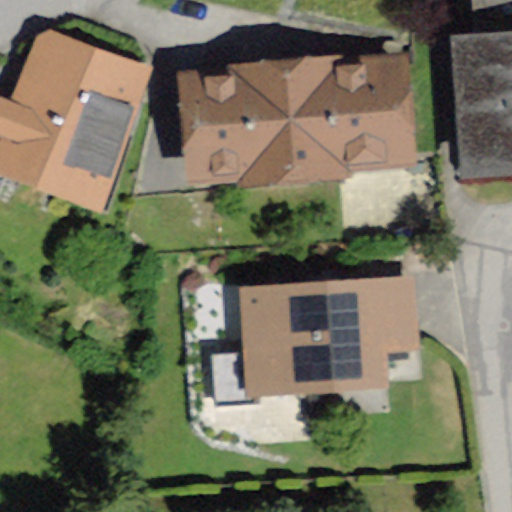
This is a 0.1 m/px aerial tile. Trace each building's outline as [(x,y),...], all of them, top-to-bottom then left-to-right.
[(511,24),(462,27),(469,165),(511,162),(511,24)] [(0,146),(0,159),(100,197),(149,64),(45,25),(0,146)] [(193,62),(195,167),(414,163),(412,58),(193,62)] [(414,267),(249,275),(254,379),(419,370),(414,267)] [(215,393),(242,393),(243,345),(216,344),(215,393)]
